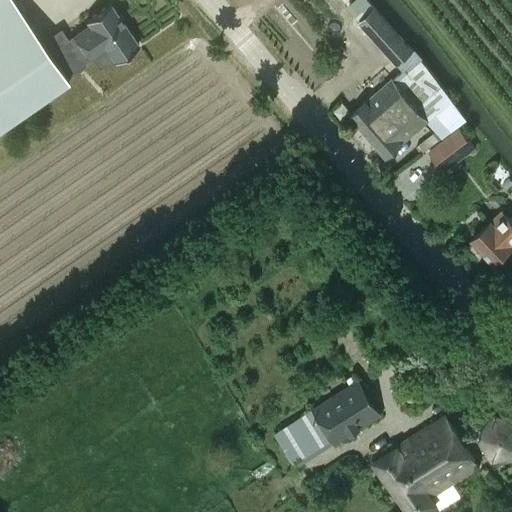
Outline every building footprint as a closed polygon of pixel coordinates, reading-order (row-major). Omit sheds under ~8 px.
[(139,46),(111,5),(87,21),(90,26),(74,37),(74,38),(67,43),(72,50),(55,62),(12,0),(0,0),(0,128),(68,81),(67,79),(85,67),(83,63),(89,59),(90,60),(106,49),(116,63),(139,46)] [(451,100),(452,99),(430,69),(401,35),(377,9),(368,0),(353,0),(346,7),(385,50),(404,73),(398,78),(352,115),(385,155),(430,119),(438,129),(417,146),(422,152),(465,118),(451,100)] [(443,172),(474,147),(458,127),(427,151),(443,172)] [(494,225),(492,222),(473,239),(495,263),(511,246),(511,221),(505,215),(494,225)] [(358,381),(314,408),(275,433),(297,467),(336,444),(379,415),(358,381)] [(494,453),(511,448),(511,416),(496,411),(480,431),(494,453)] [(444,415),(375,462),(410,511),(422,511),(436,503),(431,495),(477,463),(444,415)]
